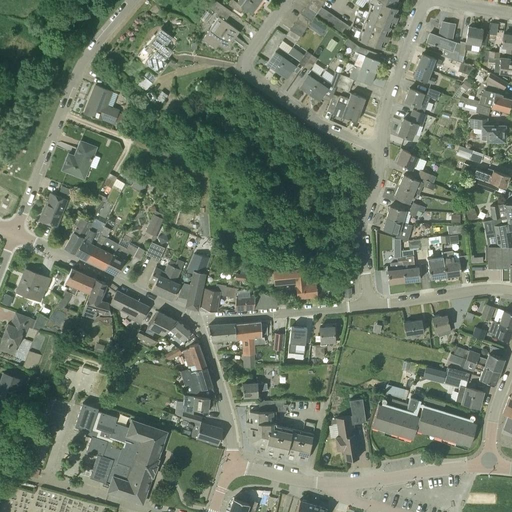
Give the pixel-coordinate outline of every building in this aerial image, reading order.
[(244,8),(252,14),(252,13),(261,0),(265,0),(268,2),(268,1),(266,0),(245,0),(242,6),(233,0),(231,0),(228,5),(240,13),(244,8)] [(318,11),(321,7),(322,6),(313,0),(310,0),(308,4),(318,11)] [(397,8),(394,7),(375,0),(369,0),(368,2),(371,4),(365,19),(389,29),(392,21),(395,23),(397,17),(394,16),(397,8)] [(239,31),(231,26),(225,21),(232,12),(216,1),(210,7),(217,12),(215,14),(218,17),(202,39),(215,49),(218,44),(226,50),(239,31)] [(318,11),(308,4),(304,9),(315,16),(318,11)] [(315,16),(332,28),(341,34),(345,28),(347,30),(349,26),(321,7),(318,11),(315,16)] [(315,16),(304,9),(301,14),(311,21),(315,16)] [(311,21),(301,14),(297,19),(307,26),(311,21)] [(307,26),(297,19),(293,24),(304,31),(307,26)] [(390,37),(386,36),(389,29),(365,19),(357,40),(381,49),(384,42),(387,43),(390,37)] [(426,42),(436,45),(444,48),(441,56),(457,61),(458,55),(459,52),(458,52),(460,43),(456,43),(457,43),(455,42),(455,43),(451,41),(454,24),(442,22),(439,37),(429,33),(426,42)] [(304,31),(293,24),(289,30),(300,37),(304,31)] [(460,42),(460,43),(458,52),(459,52),(458,55),(463,56),(465,50),(470,51),(471,44),(479,45),(482,29),(468,27),(465,42),(460,42)] [(297,42),(300,37),(289,30),(286,35),(297,42)] [(163,61),(171,51),(165,46),(171,38),(162,31),(155,38),(154,37),(148,45),(155,51),(146,63),(151,67),(159,73),(166,64),(163,61)] [(499,52),(511,53),(511,35),(503,34),(501,47),(498,46),(498,52),(499,52)] [(13,36),(11,41),(15,43),(33,50),(36,44),(17,37),(13,35),(13,36)] [(379,61),(370,58),(365,56),(367,50),(359,47),(347,38),(344,43),(355,52),(358,53),(353,65),(354,65),(360,68),(375,73),(379,61)] [(288,54),(286,52),(278,46),(266,64),(276,71),(288,54)] [(35,47),(28,65),(41,70),(48,52),(35,47)] [(499,73),(505,74),(511,74),(511,61),(509,61),(509,59),(498,57),(499,52),(498,52),(485,50),(481,56),(479,58),(488,59),(488,62),(494,62),(493,72),(499,72),(499,73)] [(298,63),(303,66),(312,55),(306,51),(298,63)] [(286,78),(292,70),(298,61),(288,54),(276,71),(286,78)] [(422,54),(418,65),(430,70),(433,64),(440,66),(441,61),(434,59),(434,58),(422,54)] [(312,55),(303,66),(309,70),(317,58),(312,55)] [(457,71),(461,72),(468,74),(473,67),(460,63),(457,71)] [(375,73),(360,68),(354,65),(349,77),(341,74),(338,81),(351,85),(354,78),(370,85),(375,73)] [(430,70),(418,65),(413,77),(426,82),(433,84),(435,79),(428,77),(430,70)] [(309,94),(318,81),(321,76),(311,69),(299,87),(309,94)] [(138,82),(146,88),(147,89),(156,77),(147,71),(138,82)] [(335,88),(336,86),(338,81),(341,74),(335,72),(331,82),(321,76),(318,81),(309,94),(319,101),(330,85),(335,88)] [(468,74),(461,72),(458,80),(462,81),(468,74)] [(485,79),(494,84),(503,90),(507,83),(489,72),(485,79)] [(351,85),(338,81),(336,86),(349,91),(351,85)] [(91,116),(93,117),(101,120),(101,119),(113,123),(118,110),(106,106),(112,92),(95,85),(90,97),(92,98),(86,113),(84,112),(84,113),(91,116)] [(423,93),(418,92),(409,88),(404,101),(418,106),(416,111),(423,113),(429,97),(437,100),(440,92),(428,88),(426,95),(423,94),(423,93)] [(463,100),(463,101),(490,108),(508,112),(511,99),(501,97),(502,95),(484,90),(480,95),(479,101),(468,98),(465,98),(460,95),(458,99),(463,100)] [(365,98),(355,95),(350,93),(348,99),(339,95),(338,97),(333,94),(331,99),(346,105),(360,110),(365,98)] [(360,110),(346,105),(331,99),(326,111),(332,113),(335,107),(344,111),(341,116),(356,122),(360,110)] [(0,120),(10,110),(0,101),(0,120)] [(490,108),(463,101),(461,109),(488,115),(490,108)] [(397,134),(407,138),(411,139),(417,124),(420,126),(425,114),(413,110),(409,121),(403,119),(397,134)] [(481,141),(504,141),(504,139),(506,138),(506,134),(504,133),(504,125),(487,125),(487,119),(470,118),(470,128),(481,128),(481,141)] [(80,141),(74,156),(73,159),(67,157),(68,154),(61,170),(84,179),(96,147),(80,141)] [(456,155),(469,160),(472,151),(459,146),(456,155)] [(396,162),(405,166),(412,169),(417,157),(409,153),(410,152),(401,149),(396,162)] [(471,168),(469,175),(504,187),(506,182),(508,181),(508,179),(508,178),(508,176),(493,170),(491,176),(486,174),(486,173),(471,168)] [(423,179),(428,181),(431,174),(418,169),(415,175),(423,179)] [(116,177),(109,174),(104,184),(111,187),(116,177)] [(403,174),(399,186),(413,192),(419,194),(422,186),(427,188),(430,182),(428,181),(423,179),(422,182),(418,180),(418,181),(403,174)] [(136,178),(131,188),(142,193),(147,183),(136,178)] [(478,178),(475,186),(494,193),(497,185),(478,178)] [(399,186),(394,197),(408,203),(413,192),(399,186)] [(44,223),(45,222),(56,227),(67,200),(50,193),(43,213),(41,214),(39,219),(41,222),(44,223)] [(413,202),(410,208),(417,211),(419,205),(413,202)] [(511,202),(490,206),(492,219),(507,217),(511,215),(511,202)] [(390,206),(386,217),(402,222),(405,210),(390,206)] [(417,211),(410,208),(408,214),(414,217),(417,211)] [(77,225),(80,220),(81,217),(75,214),(71,222),(77,225)] [(155,235),(155,234),(162,219),(153,215),(145,231),(155,235)] [(511,246),(508,230),(511,229),(511,215),(507,217),(492,219),(490,220),(492,227),(493,232),(495,232),(498,246),(511,246)] [(402,222),(386,217),(383,229),(397,233),(395,237),(407,241),(412,225),(402,222)] [(87,230),(74,253),(86,259),(102,231),(90,224),(91,222),(83,218),(82,221),(80,220),(77,225),(87,230)] [(87,230),(77,225),(64,248),(74,253),(87,230)] [(110,230),(104,226),(102,231),(86,259),(86,260),(86,259),(90,261),(91,259),(97,262),(96,264),(104,268),(103,268),(104,269),(113,253),(118,244),(106,237),(110,230)] [(448,235),(440,236),(441,243),(449,242),(448,235)] [(408,240),(410,247),(436,243),(434,236),(408,240)] [(158,245),(151,242),(145,254),(152,257),(158,245)] [(144,250),(137,246),(136,248),(128,243),(126,248),(124,247),(118,244),(113,253),(104,269),(106,270),(107,269),(112,272),(113,271),(116,273),(124,260),(128,253),(134,256),(139,259),(144,250)] [(158,245),(152,257),(158,260),(163,251),(164,248),(158,245)] [(488,267),(501,267),(501,280),(509,280),(511,280),(511,246),(498,246),(488,246),(488,267)] [(397,258),(397,262),(391,263),(391,270),(387,270),(388,283),(404,281),(401,250),(401,249),(390,250),(390,258),(397,258)] [(412,249),(401,250),(404,281),(420,280),(418,267),(414,267),(412,249)] [(445,276),(442,253),(442,251),(437,252),(438,257),(431,258),(431,265),(428,265),(430,278),(445,276)] [(453,251),(442,253),(445,276),(461,274),(459,261),(454,262),(453,251)] [(187,269),(194,271),(185,306),(198,309),(198,306),(205,273),(203,273),(207,263),(191,259),(187,269)] [(154,283),(151,290),(161,295),(174,267),(175,264),(170,262),(169,264),(168,264),(164,271),(155,267),(149,280),(154,283)] [(174,267),(161,295),(172,299),(179,284),(173,282),(175,277),(177,278),(180,270),(174,267)] [(66,291),(62,297),(59,304),(65,307),(72,294),(75,295),(77,289),(88,293),(94,278),(71,268),(63,285),(66,287),(65,290),(66,291)] [(50,278),(40,275),(25,269),(16,292),(33,298),(37,287),(45,290),(50,278)] [(316,290),(315,284),(314,285),(313,277),(304,278),(303,269),(273,272),(274,285),(295,283),(297,298),(310,297),(310,298),(315,297),(315,296),(317,296),(316,291),(317,291),(317,290),(316,290)] [(235,271),(234,278),(246,280),(247,272),(235,271)] [(83,305),(110,315),(108,304),(100,300),(106,284),(94,278),(88,293),(83,305)] [(184,301),(189,283),(183,281),(178,300),(184,301)] [(65,290),(66,287),(63,285),(59,284),(55,293),(62,297),(66,291),(65,290)] [(215,290),(204,288),(200,307),(216,311),(218,302),(220,295),(233,298),(235,289),(226,287),(226,286),(216,284),(216,285),(215,290)] [(148,307),(116,290),(111,304),(130,313),(128,316),(140,322),(148,307)] [(255,294),(253,308),(277,307),(276,299),(255,291),(255,294)] [(2,301),(9,305),(13,296),(6,292),(2,301)] [(236,296),(234,310),(253,308),(255,294),(236,296)] [(494,307),(486,304),(485,304),(481,317),(489,320),(494,307)] [(511,313),(503,310),(499,323),(511,327),(511,313)] [(155,330),(164,335),(165,335),(164,334),(169,329),(170,330),(178,322),(157,311),(144,332),(139,329),(138,332),(138,331),(133,339),(134,340),(133,340),(152,350),(158,342),(144,334),(144,333),(152,336),(155,330)] [(35,321),(25,317),(15,313),(11,325),(7,324),(2,339),(0,337),(0,347),(7,350),(10,342),(15,344),(21,330),(23,331),(25,326),(32,328),(35,321)] [(449,328),(449,325),(446,315),(444,316),(444,315),(432,318),(435,332),(437,331),(438,336),(449,333),(448,328),(449,328)] [(403,323),(405,332),(405,337),(406,337),(406,335),(423,332),(421,320),(403,323)] [(165,335),(164,335),(169,338),(168,340),(175,345),(178,347),(184,343),(182,341),(192,332),(179,321),(178,322),(170,330),(169,329),(164,334),(165,335)] [(260,336),(267,335),(267,324),(261,325),(261,321),(260,321),(260,322),(236,324),(236,323),(235,324),(234,324),(235,339),(260,336)] [(489,334),(499,337),(508,341),(511,329),(511,327),(499,323),(493,321),(489,334)] [(213,344),(221,343),(220,340),(235,339),(234,324),(226,324),(225,324),(218,325),(217,325),(208,325),(210,340),(213,340),(213,344)] [(319,340),(320,340),(320,342),(321,345),(313,345),(314,357),(324,356),(323,347),(326,347),(326,342),(334,341),(333,326),(319,327),(320,336),(319,336),(319,340)] [(474,326),(471,336),(483,340),(486,330),(474,326)] [(289,343),(295,343),(294,353),(304,355),(307,329),(291,327),(289,343)] [(128,337),(133,339),(138,331),(133,329),(128,337)] [(275,334),(273,350),(281,350),(283,334),(275,334)] [(244,354),(254,355),(252,338),(243,339),(244,354)] [(197,343),(189,346),(189,347),(182,350),(189,368),(190,372),(197,370),(206,367),(197,343)] [(462,357),(499,371),(504,359),(500,357),(503,350),(491,346),(489,353),(488,353),(486,359),(478,356),(479,354),(469,350),(469,351),(456,346),(453,354),(462,357)] [(178,347),(165,355),(168,361),(181,353),(178,347)] [(28,351),(22,367),(35,372),(41,355),(28,351)] [(255,367),(254,355),(244,354),(245,367),(255,367)] [(479,379),(487,382),(494,384),(499,371),(462,357),(459,366),(473,371),(475,367),(482,370),(479,379)] [(206,367),(197,370),(190,372),(189,368),(181,371),(186,386),(191,385),(194,396),(209,397),(213,398),(214,398),(215,397),(206,367)] [(445,375),(467,381),(469,374),(447,368),(445,375)] [(23,381),(12,376),(3,372),(0,379),(0,405),(12,410),(23,381)] [(465,387),(467,381),(445,375),(443,383),(459,388),(455,401),(479,407),(483,392),(465,387)] [(243,397),(253,396),(258,396),(258,391),(267,390),(266,383),(257,383),(242,383),(242,385),(242,390),(243,397)] [(407,397),(408,388),(386,384),(384,393),(407,397)] [(417,399),(442,406),(443,407),(443,406),(444,406),(445,405),(445,403),(411,393),(408,404),(392,399),(391,400),(391,401),(391,402),(392,402),(392,403),(393,403),(413,409),(417,399)] [(193,410),(197,410),(207,411),(209,398),(183,395),(182,408),(183,408),(182,412),(193,415),(193,410)] [(507,415),(511,416),(511,397),(510,397),(509,396),(502,413),(507,415)] [(365,422),(364,412),(362,398),(359,399),(349,400),(351,415),(336,417),(339,436),(335,437),(337,450),(343,449),(345,460),(358,458),(358,457),(353,424),(365,422)] [(249,422),(276,422),(276,412),(286,412),(285,400),(259,401),(259,412),(249,411),(249,422)] [(107,492),(142,503),(153,472),(154,472),(158,459),(157,459),(166,432),(131,420),(129,428),(115,423),(116,418),(97,411),(97,409),(82,404),(75,426),(87,430),(86,435),(91,437),(87,452),(97,455),(90,477),(105,482),(110,484),(107,492)] [(399,435),(399,432),(405,434),(404,436),(412,439),(415,429),(416,427),(419,416),(418,416),(418,418),(411,416),(411,414),(405,412),(404,414),(397,412),(398,410),(392,408),(391,410),(384,408),(385,406),(378,404),(371,426),(372,426),(373,424),(378,426),(377,428),(399,435)] [(457,439),(462,441),(461,443),(469,446),(476,423),(475,425),(468,423),(469,421),(462,419),(461,421),(454,419),(455,417),(449,415),(448,417),(441,415),(442,413),(436,411),(435,411),(435,413),(428,411),(428,409),(422,407),(419,416),(416,427),(415,429),(416,429),(417,427),(422,428),(421,431),(429,433),(430,431),(435,433),(434,435),(443,437),(443,435),(448,437),(448,439),(456,441),(457,439)] [(200,417),(193,415),(182,412),(180,419),(195,423),(191,437),(196,439),(217,445),(222,429),(221,428),(221,429),(212,426),(198,422),(200,417)] [(511,416),(507,415),(503,428),(511,431),(511,416)] [(277,456),(278,452),(286,454),(292,429),(276,425),(276,422),(249,422),(246,422),(246,428),(249,428),(249,443),(265,446),(264,449),(272,451),(272,455),(277,456)] [(307,459),(313,434),(292,429),(286,454),(293,456),(293,459),(298,461),(299,457),(307,459)] [(21,473),(15,471),(13,478),(19,480),(21,473)] [(228,511),(253,511),(258,502),(250,499),(248,503),(234,498),(228,511)] [(299,500),(295,511),(310,511),(313,504),(307,502),(306,500),(303,499),(302,500),(299,500)]
